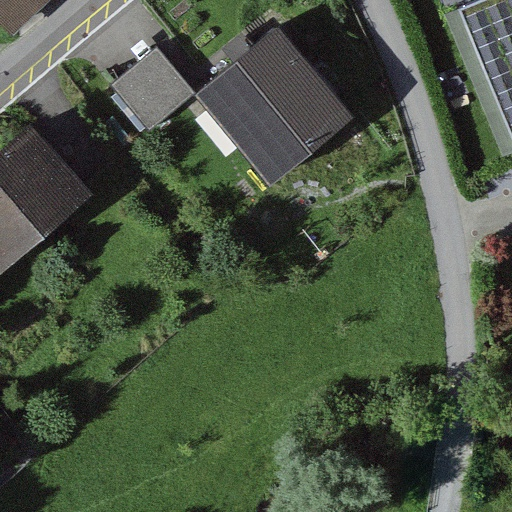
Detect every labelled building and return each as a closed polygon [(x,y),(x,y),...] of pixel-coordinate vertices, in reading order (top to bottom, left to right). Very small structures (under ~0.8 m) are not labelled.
[(65,0),(0,0),(0,14),(25,40),(65,0)] [(511,0),(502,0),(470,14),(511,109),(511,0)] [(343,122),(277,40),(206,97),(273,179),(343,122)] [(193,94),(157,51),(114,87),(150,130),(193,94)] [(40,129),(0,162),(0,278),(97,198),(40,129)]
